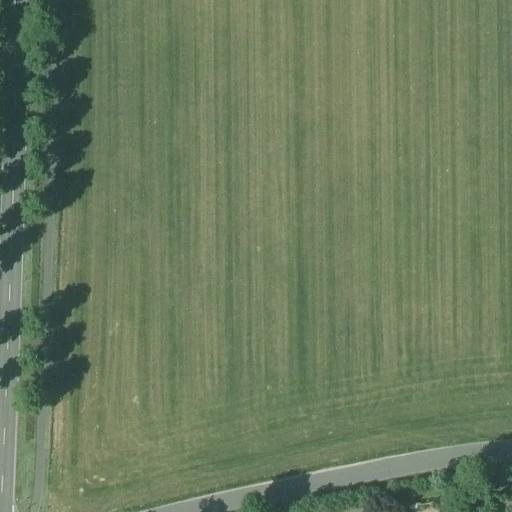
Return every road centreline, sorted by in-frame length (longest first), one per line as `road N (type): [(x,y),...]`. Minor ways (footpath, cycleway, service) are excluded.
road 1 (tertiary): [(0,511),(12,0)]
road 2 (residential): [(208,511),(451,464),(511,460)]
